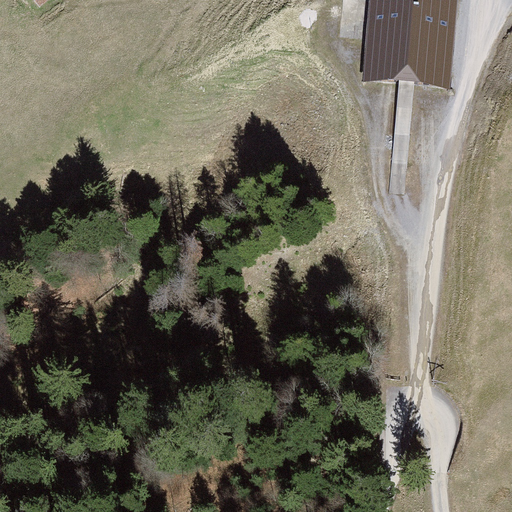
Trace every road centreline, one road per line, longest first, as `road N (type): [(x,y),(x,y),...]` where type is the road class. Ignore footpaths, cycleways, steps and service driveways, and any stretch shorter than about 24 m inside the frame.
road 1 (track): [(472,0),(417,395)]
road 2 (track): [(417,395),(382,511)]
